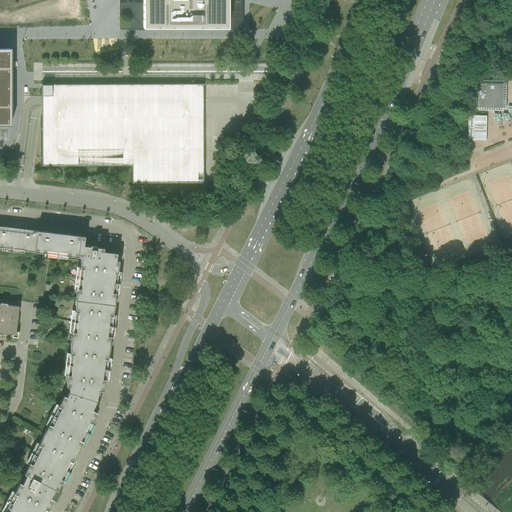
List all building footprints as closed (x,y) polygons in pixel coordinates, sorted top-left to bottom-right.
[(119,1),(119,30),(242,30),(242,28),(241,28),(241,3),(242,3),(242,1),(227,1),(227,0),(142,0),(142,1),(119,1)] [(11,49),(0,48),(0,125),(10,126),(11,49)] [(206,182),(205,81),(44,80),(44,107),(44,162),(134,163),(133,183),(206,182)] [(479,110),(503,111),(506,108),(506,84),(504,82),(479,81),(477,84),(476,108),(479,110)] [(486,117),(486,116),(479,116),(468,116),(468,128),(470,128),(486,129),(486,117)] [(468,140),(486,141),(486,129),(470,128),(468,128),(468,132),(468,140)] [(69,387),(68,392),(99,401),(100,390),(103,391),(118,261),(115,261),(116,253),(102,252),(103,248),(96,247),(96,246),(90,246),(89,247),(83,246),(84,236),(0,226),(0,247),(81,257),(66,387),(69,387)] [(7,304),(1,303),(0,302),(0,334),(3,335),(3,333),(12,334),(13,332),(15,333),(18,306),(7,305),(7,304)] [(99,401),(68,392),(66,397),(63,396),(23,473),(26,475),(21,484),(19,482),(3,511),(46,511),(52,500),(56,502),(59,497),(49,492),(52,488),(57,490),(96,413),(94,411),(99,401)]
